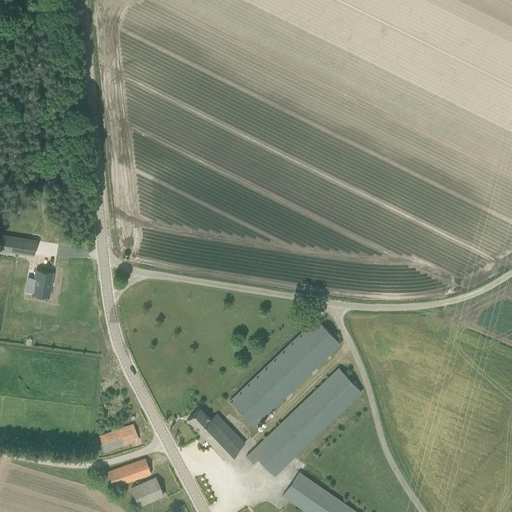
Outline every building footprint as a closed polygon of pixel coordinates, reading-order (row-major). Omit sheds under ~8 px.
[(0,249),(35,255),(37,242),(37,239),(2,233),(0,248),(0,249)] [(73,278),(75,295),(91,293),(87,260),(65,263),(67,279),(73,278)] [(49,296),(52,272),(36,270),(35,277),(32,292),(32,293),(49,296)] [(316,318),(229,401),(254,426),(340,343),(316,318)] [(246,456),(253,463),(258,458),(274,475),(361,391),(339,367),(246,456)] [(245,443),(218,414),(212,419),(200,407),(188,418),(227,460),(245,443)] [(99,436),(104,451),(139,439),(133,423),(99,436)] [(145,458),(108,471),(113,486),(151,473),(145,458)] [(356,511),(298,471),(282,494),(307,511),(356,511)] [(138,505),(164,494),(155,475),(130,486),(138,505)]
